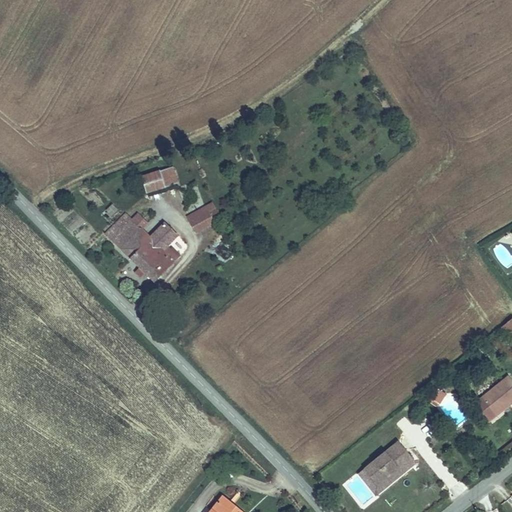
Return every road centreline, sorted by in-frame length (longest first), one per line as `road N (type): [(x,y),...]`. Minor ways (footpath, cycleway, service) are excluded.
road 1 (tertiary): [(324,511),(0,180)]
road 2 (track): [(29,208),(74,182),(219,130),(282,94),(388,0)]
